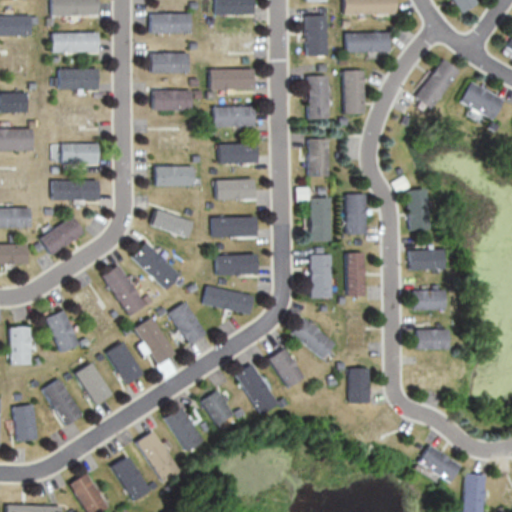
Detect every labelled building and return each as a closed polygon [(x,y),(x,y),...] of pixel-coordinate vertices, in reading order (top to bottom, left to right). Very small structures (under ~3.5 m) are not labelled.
[(94,0),(47,0),(48,15),(95,14),(94,0)] [(213,0),(213,13),(251,13),(250,0),(213,0)] [(340,0),(341,13),(393,12),(392,0),(340,0)] [(450,0),(456,12),(474,4),(472,0),(450,0)] [(149,32),(189,31),(189,12),(148,12),(149,32)] [(28,13),(0,14),(0,34),(29,34),(28,13)] [(304,55),(323,54),(322,14),(303,14),(304,55)] [(96,50),(96,31),(48,32),(48,51),(96,50)] [(386,31),(342,31),(343,51),(386,50),(386,31)] [(511,31),(502,45),(511,52),(511,31)] [(149,52),(150,72),(187,71),(187,51),(149,52)] [(427,108),(456,70),(440,58),(411,95),(427,108)] [(96,68),(56,67),(55,87),(96,88),(96,68)] [(251,67),(208,67),(208,89),(251,88),(251,67)] [(341,112),(360,112),(360,68),(340,69),(341,112)] [(305,117),(324,117),(324,74),(304,74),(305,117)] [(500,97),(466,81),(456,102),(490,118),(500,97)] [(190,89),(152,89),(152,109),(190,109),(190,89)] [(0,91),(0,110),(25,110),(25,91),(0,91)] [(252,125),(252,105),(211,105),(212,125),(252,125)] [(0,127),(0,149),(31,148),(31,127),(0,127)] [(325,137),(305,138),(306,175),(326,175),(325,137)] [(98,162),(97,141),(59,142),(59,162),(98,162)] [(255,161),(254,141),(217,142),(217,162),(255,161)] [(192,164),(154,165),(154,185),(192,185),(192,164)] [(213,179),(214,198),(251,197),(251,177),(213,179)] [(97,178),(50,179),(50,199),(98,198),(97,178)] [(425,228),(423,188),(403,188),(404,229),(425,228)] [(362,233),(362,192),(343,192),(342,232),(362,233)] [(326,239),(326,196),(306,197),(307,240),(326,239)] [(0,226),(29,226),(29,206),(0,206),(0,226)] [(191,220),(155,208),(149,224),(185,236),(191,220)] [(83,231),(71,214),(38,237),(49,254),(83,231)] [(210,216),(210,235),(253,235),(253,215),(210,216)] [(129,255),(164,288),(178,273),(143,241),(129,255)] [(0,242),(0,262),(26,262),(25,242),(0,242)] [(440,248),(405,248),(406,268),(440,268),(440,248)] [(343,251),(344,295),(360,294),(360,251),(343,251)] [(254,272),(253,253),(213,254),(213,273),(254,272)] [(307,297),(328,296),(327,253),(306,253),(307,297)] [(100,274),(126,314),(143,304),(117,263),(100,274)] [(200,305),(247,312),(250,292),(203,286),(200,305)] [(409,309),(442,308),(442,289),(408,290),(409,309)] [(203,332),(182,300),(165,312),(186,343),(203,332)] [(75,345),(64,309),(45,315),(56,351),(75,345)] [(147,351),(155,364),(172,352),(149,316),(131,327),(140,340),(134,344),(141,355),(147,351)] [(320,356),(331,340),(298,317),(287,333),(320,356)] [(28,325),(7,325),(8,363),(28,363),(28,325)] [(413,347),(444,347),(444,328),(412,328),(413,347)] [(103,352),(124,383),(140,372),(119,341),(103,352)] [(266,355),(281,386),(299,377),(284,347),(266,355)] [(109,392),(88,361),(71,372),(93,403),(109,392)] [(257,414),(274,403),(249,362),(231,373),(257,414)] [(345,402),(365,402),(365,367),(345,367),(345,402)] [(39,389),(63,424),(80,413),(55,377),(39,389)] [(212,424),(230,414),(217,388),(198,398),(212,424)] [(33,438),(30,403),(11,405),(14,440),(33,438)] [(182,450),(199,441),(180,405),(163,414),(182,450)] [(160,482),(178,471),(150,429),(133,440),(160,482)] [(447,481),(458,463),(424,444),(414,462),(447,481)] [(145,491),(128,455),(110,463),(127,499),(145,491)] [(67,482),(85,511),(96,511),(106,506),(84,472),(67,482)] [(479,511),(481,473),(461,473),(459,511),(479,511)] [(58,511),(59,505),(5,503),(4,511),(58,511)]
